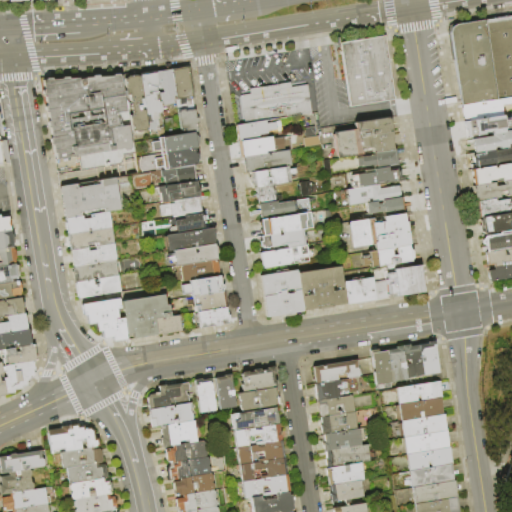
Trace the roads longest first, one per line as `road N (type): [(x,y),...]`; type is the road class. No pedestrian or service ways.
road 1 (tertiary): [(459,313),(161,360)]
road 2 (residential): [(207,80),(250,346)]
road 3 (residential): [(424,99),(459,313)]
road 4 (residential): [(459,313),(484,511)]
road 5 (residential): [(283,341),(310,511)]
road 6 (secondary): [(9,56),(36,213)]
